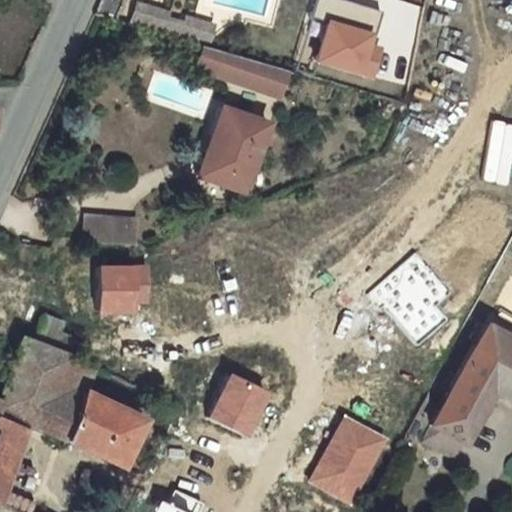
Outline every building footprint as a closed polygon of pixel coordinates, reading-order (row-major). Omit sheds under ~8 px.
[(106,0),(104,10),(121,14),(124,0),(106,0)] [(374,34),(379,13),(332,0),(321,0),(316,20),(329,23),(319,61),(375,76),(383,49),(372,46),(375,34),(374,34)] [(129,22),(206,43),(212,24),(184,16),(182,23),(165,19),(167,11),(134,3),(129,22)] [(285,72),(205,50),(197,72),(276,97),(285,72)] [(216,109),(202,151),(211,153),(225,111),(216,109)] [(261,123),(225,111),(211,153),(202,151),(193,177),(239,192),(261,123)] [(80,239),(99,241),(100,218),(81,217),(80,239)] [(99,241),(130,242),(131,220),(100,218),(99,241)] [(136,314),(136,303),(148,303),(148,266),(101,267),(102,315),(136,314)] [(71,357),(57,351),(65,333),(70,321),(50,313),(38,342),(25,336),(0,397),(0,506),(28,425),(128,467),(149,421),(87,394),(99,369),(71,357)] [(511,338),(483,323),(415,439),(448,456),(483,391),(511,406),(511,338)] [(57,351),(71,357),(69,352),(65,333),(57,351)] [(272,395),(231,375),(209,418),(251,438),(272,395)] [(176,406),(163,434),(175,440),(187,412),(176,406)] [(390,441),(345,416),(308,482),(353,507),(390,441)]
